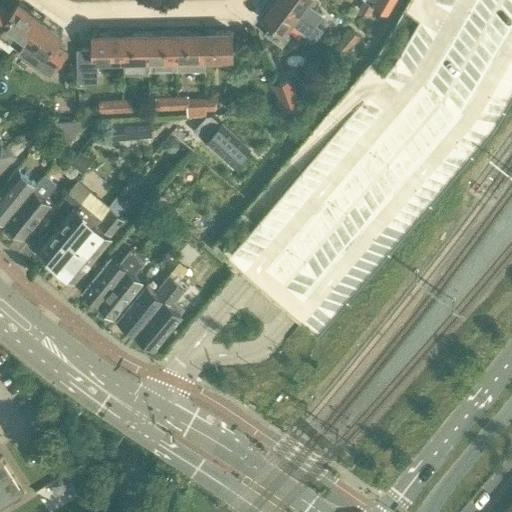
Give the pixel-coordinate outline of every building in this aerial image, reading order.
[(317,24),(284,0),(274,0),(262,16),(272,24),(264,33),(281,46),(289,35),(284,32),(291,24),(314,40),(322,28),(317,24)] [(284,0),(317,24),(324,14),(307,2),(308,0),(284,0)] [(375,7),(363,0),(359,8),(370,15),(375,7)] [(388,13),(395,0),(377,0),(374,5),(375,6),(388,13)] [(26,38),(41,17),(19,1),(11,10),(2,3),(0,5),(0,35),(9,42),(17,32),(25,38),(26,38)] [(26,38),(25,38),(16,50),(49,75),(66,51),(64,49),(66,47),(57,40),(63,33),(41,17),(26,38)] [(338,41),(349,49),(360,36),(350,28),(338,41)] [(149,32),(150,60),(149,60),(149,70),(177,70),(177,31),(149,32)] [(205,31),(177,31),(177,70),(205,69),(205,59),(205,31)] [(205,31),(205,59),(233,59),(233,31),(205,31)] [(122,32),(93,32),(93,49),(77,49),(77,81),(98,81),(98,60),(122,60),(122,32)] [(149,32),(122,32),(122,60),(149,60),(150,60),(149,32)] [(349,49),(338,41),(332,49),(342,57),(349,49)] [(391,77),(411,79),(412,63),(393,61),(391,77)] [(302,104),(292,79),(274,86),(284,111),(302,104)] [(177,108),(177,95),(155,96),(155,109),(177,108)] [(187,95),(177,95),(177,108),(188,108),(188,103),(188,97),(187,95)] [(215,97),(205,97),(205,102),(206,109),(216,109),(215,97)] [(122,111),(122,98),(114,98),(114,111),(122,111)] [(122,98),(122,111),(134,110),(133,98),(122,98)] [(206,109),(205,102),(188,103),(188,108),(188,114),(206,114),(206,109)] [(57,118),(49,128),(67,144),(90,116),(57,118)] [(150,119),(109,121),(109,136),(151,134),(150,119)] [(252,148),(222,122),(205,140),(235,166),(252,148)] [(0,172),(16,155),(0,139),(0,172)] [(83,172),(91,162),(79,151),(70,161),(83,172)] [(0,214),(5,219),(36,182),(32,178),(39,169),(32,163),(24,172),(17,166),(6,180),(7,181),(0,189),(0,214)] [(36,182),(5,219),(12,225),(7,231),(16,239),(21,232),(23,233),(51,200),(50,199),(57,191),(51,186),(55,182),(44,173),(37,182),(36,182)] [(95,223),(100,216),(82,200),(41,248),(43,249),(42,251),(42,257),(47,261),(54,261),(55,260),(80,231),(88,239),(99,226),(95,223)] [(102,218),(100,216),(95,223),(99,226),(88,239),(80,231),(55,260),(75,276),(111,234),(112,234),(125,218),(111,207),(102,218)] [(127,230),(142,254),(167,238),(153,214),(127,230)] [(98,301),(138,253),(130,247),(119,261),(111,255),(83,289),(98,301)] [(138,253),(98,301),(102,304),(97,310),(107,318),(112,312),(114,313),(141,279),(134,273),(145,259),(138,253)] [(177,273),(174,277),(169,273),(155,289),(146,282),(118,315),(120,317),(118,320),(127,328),(129,325),(135,331),(181,276),(177,273)] [(189,283),(181,276),(135,331),(142,336),(141,337),(150,345),(151,344),(153,346),(182,310),(181,309),(184,305),(177,299),(189,283)] [(0,459),(0,506),(21,493),(0,459)]
